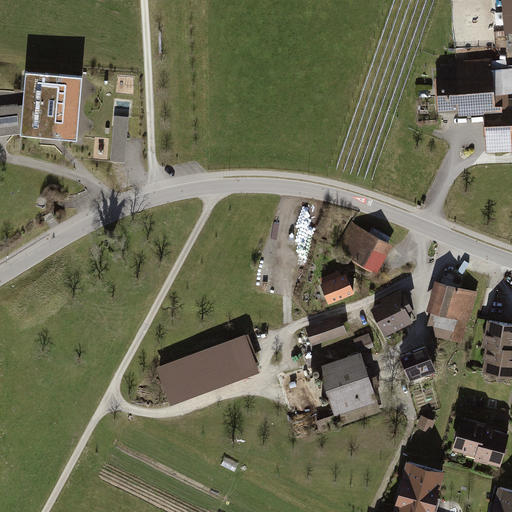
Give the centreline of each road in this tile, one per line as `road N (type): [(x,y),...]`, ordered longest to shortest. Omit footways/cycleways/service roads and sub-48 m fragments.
road 1 (residential): [(511,260),(335,195),(247,184),(186,190),(114,212),(0,278)]
road 2 (track): [(461,242),(430,272),(295,325),(253,383),(170,409),(133,412),(105,401)]
road 3 (track): [(46,511),(214,186)]
road 4 (track): [(370,511),(410,428),(391,353),(420,327),(427,228)]
road 5 (track): [(144,0),(160,196)]
